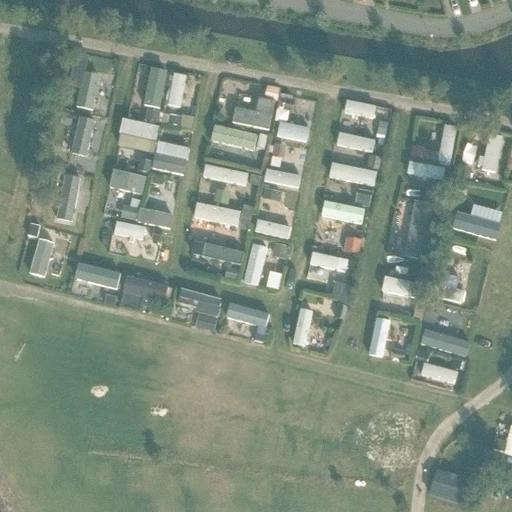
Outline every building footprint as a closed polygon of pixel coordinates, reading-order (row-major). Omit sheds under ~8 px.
[(148,105),(164,106),(168,69),(151,67),(148,105)] [(79,107),(97,109),(101,73),(83,71),(79,107)] [(183,106),(187,74),(174,72),(170,104),(183,106)] [(238,105),(234,120),(271,129),(278,100),(261,96),(257,110),(238,105)] [(375,118),(378,105),(348,98),(345,112),(375,118)] [(75,117),(75,166),(96,166),(96,117),(75,117)] [(280,121),(278,136),(310,140),(311,125),(280,121)] [(157,150),(159,126),(127,123),(124,147),(157,150)] [(213,139),(255,149),(259,133),(217,123),(213,139)] [(438,159),(451,161),(458,126),(445,123),(438,159)] [(339,132),(337,145),(375,150),(377,136),(339,132)] [(487,155),(478,155),(478,168),(501,170),(502,134),(488,133),(487,155)] [(185,174),(189,157),(158,150),(154,167),(185,174)] [(334,160),(330,174),(375,186),(379,171),(334,160)] [(410,160),(408,174),(445,178),(446,165),(410,160)] [(206,163),(204,176),(248,185),(251,172),(206,163)] [(300,187),(303,174),(269,166),(266,179),(300,187)] [(115,169),(112,187),(145,194),(149,175),(115,169)] [(58,215),(74,219),(83,176),(67,173),(58,215)] [(280,209),(283,189),(267,187),(265,207),(280,209)] [(356,201),(371,203),(373,190),(358,188),(356,201)] [(405,199),(398,251),(407,252),(414,200),(405,199)] [(324,200),(322,217),(364,222),(366,205),(324,200)] [(415,200),(409,256),(425,258),(431,202),(415,200)] [(198,203),(197,220),(252,224),(253,207),(198,203)] [(124,204),(123,220),(174,226),(176,209),(124,204)] [(480,231),(484,218),(451,208),(447,222),(480,231)] [(290,238),(294,226),(259,217),(256,229),(290,238)] [(144,239),(147,227),(119,220),(116,232),(144,239)] [(48,272),(58,237),(46,233),(36,268),(48,272)] [(245,282),(261,285),(268,244),(253,242),(245,282)] [(273,255),(289,257),(291,244),(276,242),(273,255)] [(197,244),(197,259),(243,260),(244,245),(197,244)] [(348,269),(349,256),(313,252),(312,265),(348,269)] [(87,296),(93,265),(80,262),(74,294),(87,296)] [(166,302),(171,287),(130,275),(122,304),(142,310),(147,296),(166,302)] [(385,277),(384,292),(429,296),(430,281),(385,277)] [(182,288),(178,304),(199,309),(196,326),(216,330),(224,297),(182,288)] [(268,327),(272,311),(230,300),(226,316),(268,327)] [(296,344),(309,345),(313,309),(299,308),(296,344)] [(378,316),(369,354),(384,357),(393,319),(378,316)] [(422,342),(455,353),(459,341),(426,330),(422,342)] [(457,383),(461,370),(422,359),(418,373),(457,383)] [(500,436),(496,449),(511,453),(511,423),(511,424),(508,438),(500,436)] [(477,477),(481,465),(473,463),(470,475),(477,477)] [(461,506),(465,492),(454,489),(455,485),(435,479),(429,496),(461,506)]
